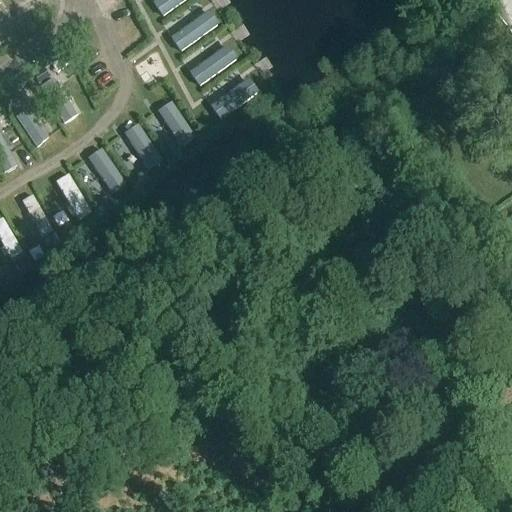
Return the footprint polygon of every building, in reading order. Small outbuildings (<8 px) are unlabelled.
[(187,52),(228,26),(218,11),(178,37),(187,52)] [(196,73),(206,87),(246,60),(236,45),(196,73)] [(70,58),(39,73),(43,83),(58,76),(62,82),(78,75),(70,58)] [(258,81),(216,104),(224,119),(266,96),(258,81)] [(15,94),(4,102),(11,111),(22,104),(15,94)] [(151,120),(168,146),(179,139),(186,150),(203,139),(178,102),(151,120)] [(37,142),(50,134),(33,106),(20,114),(37,142)] [(145,125),(130,134),(153,170),(168,161),(145,125)] [(0,154),(8,167),(19,161),(2,133),(0,133),(0,154)] [(110,149),(94,159),(117,196),(133,187),(110,149)] [(75,175),(61,184),(84,223),(99,214),(75,175)] [(45,240),(59,233),(40,196),(26,203),(45,240)] [(0,234),(15,262),(30,254),(10,218),(0,223),(0,234)] [(55,238),(45,244),(52,255),(62,248),(55,238)] [(30,263),(18,270),(23,278),(35,271),(30,263)]
